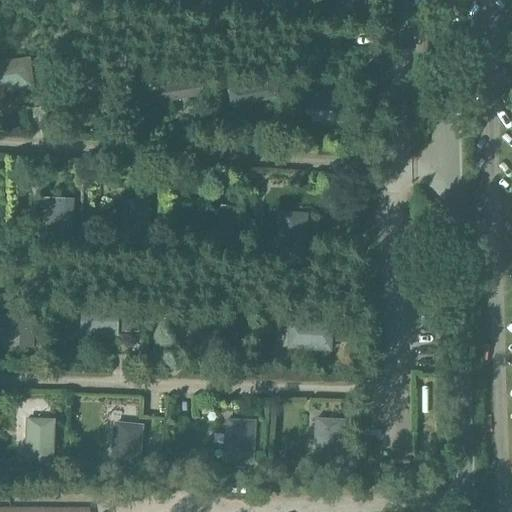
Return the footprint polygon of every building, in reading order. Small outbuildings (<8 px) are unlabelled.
[(226,21),(229,0),(199,0),(197,17),(226,21)] [(269,0),(268,15),(297,17),(297,0),(269,0)] [(339,0),(338,18),(366,21),(368,0),(339,0)] [(0,93),(34,89),(30,58),(0,61),(0,93)] [(98,76),(97,69),(96,62),(71,64),(70,71),(72,78),(71,87),(73,95),(114,91),(115,83),(112,74),(98,76)] [(152,106),(203,97),(203,89),(200,81),(149,90),(150,98),(152,106)] [(232,109),(279,99),(274,81),(227,91),(232,109)] [(351,112),(351,94),(303,92),(302,110),(351,112)] [(56,226),(40,225),(40,241),(71,243),(73,202),(64,200),(57,201),(56,226)] [(152,202),(122,200),(119,245),(149,246),(152,202)] [(217,233),(201,231),(199,247),(231,250),(235,208),(220,207),(217,233)] [(279,213),(274,261),(303,264),(307,216),(279,213)] [(118,339),(118,312),(82,311),(81,339),(118,339)] [(223,349),(224,322),(181,320),(179,346),(223,349)] [(289,325),(287,351),(331,354),(333,328),(289,325)] [(53,465),(55,421),(26,420),(25,463),(53,465)] [(315,420),(313,464),(342,465),(344,422),(315,420)] [(254,466),(256,423),(226,421),(224,465),(254,466)] [(114,424),(110,468),(139,471),(143,427),(114,424)]
